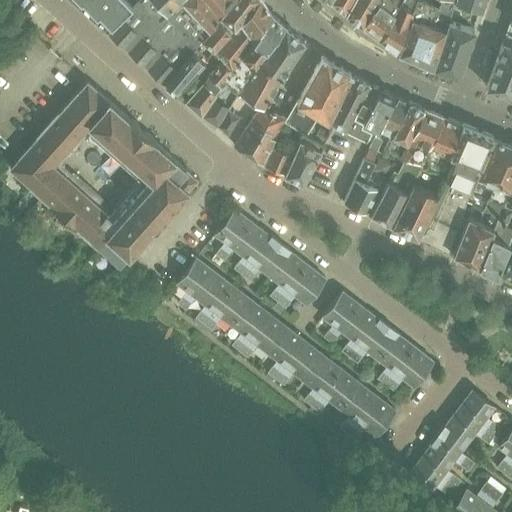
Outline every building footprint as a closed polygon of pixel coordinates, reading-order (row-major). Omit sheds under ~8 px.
[(110,0),(79,0),(77,2),(93,16),(110,0)] [(133,5),(128,0),(110,0),(93,16),(107,29),(133,5)] [(155,0),(137,0),(133,5),(107,29),(119,40),(149,68),(165,82),(165,81),(193,49),(201,38),(210,27),(184,0),(176,0),(166,11),(155,0)] [(230,0),(155,0),(166,11),(176,0),(184,0),(210,27),(230,0)] [(250,0),(230,0),(210,27),(201,38),(214,47),(250,0)] [(272,12),(263,0),(250,0),(214,47),(225,60),(204,82),(215,92),(220,85),(219,84),(232,70),(233,69),(242,55),(272,12)] [(333,0),(345,9),(350,0),(333,0)] [(350,0),(345,9),(344,11),(362,24),(374,0),(350,0)] [(379,36),(380,36),(397,0),(374,0),(362,24),(379,36)] [(398,49),(417,0),(397,0),(380,36),(398,49)] [(417,0),(398,49),(398,50),(434,64),(450,13),(454,0),(417,0)] [(484,0),(455,0),(482,9),(484,0)] [(285,24),(272,12),(242,55),(250,60),(231,88),(238,93),(243,96),(285,24)] [(458,16),(450,13),(434,64),(458,74),(475,27),(456,21),(458,16)] [(511,95),(511,92),(511,20),(510,20),(503,38),(487,85),(511,95)] [(259,105),(252,116),(264,124),(277,133),(286,116),(267,107),(290,60),(304,40),(285,24),(243,96),(259,105)] [(205,59),(193,49),(165,82),(176,92),(205,59)] [(299,100),(298,99),(288,118),(305,130),(317,112),(328,119),(352,73),(323,54),(315,70),(299,100)] [(370,81),(352,73),(328,119),(366,137),(373,124),(362,119),(367,111),(357,107),(370,81)] [(131,117),(109,98),(86,79),(10,166),(24,179),(31,185),(31,186),(52,205),(52,206),(75,227),(76,226),(98,245),(98,244),(108,253),(108,252),(120,263),(128,254),(148,232),(149,232),(169,209),(169,208),(189,186),(188,185),(197,176),(175,157),(154,138),(155,136),(132,116),(131,117)] [(201,115),(216,93),(215,92),(204,82),(203,81),(185,100),(201,115)] [(380,86),(370,81),(357,107),(367,111),(380,86)] [(394,93),(380,86),(367,111),(362,119),(373,124),(378,126),(379,127),(394,93)] [(232,104),(216,93),(201,115),(216,128),(232,104)] [(409,100),(394,93),(379,127),(378,126),(378,128),(385,131),(391,134),(409,100)] [(424,107),(409,100),(391,134),(407,141),(424,107)] [(424,155),(443,115),(424,107),(407,141),(391,134),(386,145),(382,152),(387,155),(390,149),(405,156),(420,163),(424,155)] [(227,135),(240,117),(229,110),(218,126),(227,135)] [(443,115),(424,155),(429,158),(425,166),(442,174),(462,123),(443,115)] [(234,142),(248,152),(264,124),(252,116),(251,118),(234,142)] [(493,134),(462,123),(442,174),(441,178),(470,190),(475,179),(493,134)] [(248,152),(263,163),(272,144),(277,133),(264,124),(248,152)] [(321,142),(328,131),(319,126),(313,137),(321,142)] [(291,156),(284,171),(284,172),(303,180),(323,143),(302,133),(292,153),(291,156)] [(511,184),(511,142),(493,134),(475,179),(492,187),(483,208),(499,215),(504,203),(506,198),(511,184)] [(381,138),(374,135),(369,145),(377,148),(381,138)] [(263,163),(284,171),(291,156),(292,153),(272,144),(263,163)] [(424,155),(420,163),(392,222),(418,235),(441,178),(442,174),(425,166),(429,158),(424,155)] [(367,210),(377,187),(366,181),(373,159),(364,156),(344,199),(367,210)] [(394,168),(370,212),(392,222),(420,163),(405,156),(398,170),(394,168)] [(470,190),(441,178),(418,235),(449,249),(465,202),(470,190)] [(511,211),(511,206),(504,203),(499,215),(494,227),(479,264),(497,272),(511,235),(511,226),(506,224),(511,211)] [(214,231),(225,240),(216,252),(224,258),(234,246),(233,246),(252,220),(234,206),(222,221),(214,231)] [(454,252),(479,264),(494,227),(469,216),(454,252)] [(233,246),(234,246),(243,254),(234,266),(242,271),(271,233),(269,232),(252,220),(233,246)] [(271,233),(242,271),(250,278),(260,266),(269,273),(289,247),(271,233)] [(289,247),(269,273),(280,281),(270,294),(278,299),(306,261),(290,249),(291,248),(289,247)] [(215,269),(196,255),(176,280),(187,289),(178,301),(186,307),(195,295),(215,269)] [(306,261),(278,299),(286,305),(295,293),(306,301),(325,275),(306,261)] [(195,295),(205,302),(196,314),(203,320),(204,321),(233,283),(215,269),(195,295)] [(204,321),(203,320),(201,323),(209,329),(220,314),(231,322),(251,297),(233,283),(204,321)] [(322,314),(334,323),(324,335),(332,342),(342,329),(341,328),(360,303),(342,288),(322,314)] [(251,297),(231,322),(241,330),(232,342),(240,348),(269,310),(251,297)] [(341,328),(342,329),(352,337),(342,349),(349,354),(379,316),(378,315),(377,315),(360,303),(341,328)] [(269,310),(240,348),(248,355),(257,342),(267,350),(287,324),(269,310)] [(379,316),(349,354),(358,361),(367,348),(377,356),(397,329),(379,316)] [(287,324),(267,350),(278,358),(269,371),(276,376),(305,338),(287,324)] [(397,329),(377,356),(387,363),(378,376),(385,382),(414,344),(398,331),(398,330),(397,329)] [(305,338),(276,376),(284,383),(294,370),(303,377),(323,352),(305,338)] [(414,344),(385,382),(394,388),(404,376),(413,383),(433,358),(414,344)] [(323,352),(303,377),(313,385),(304,397),(312,403),(341,365),(323,352)] [(341,365),(312,403),(312,404),(309,407),(317,413),(329,397),(339,405),(359,379),(341,365)] [(359,379),(339,405),(350,413),(341,425),(347,430),(348,431),(377,393),(359,379)] [(471,387),(457,406),(494,434),(500,426),(486,416),(494,405),(471,387)] [(348,431),(347,430),(344,435),(352,441),(365,425),(375,433),(395,407),(377,393),(348,431)] [(444,422),(443,423),(467,441),(475,430),(489,441),(494,434),(457,406),(445,422),(444,422)] [(431,441),(430,441),(453,459),(454,458),(468,468),(474,461),(460,450),(467,441),(443,423),(430,440),(431,441)] [(497,465),(505,471),(511,461),(511,425),(498,445),(508,452),(497,465)] [(430,441),(417,459),(455,487),(461,479),(446,468),(453,459),(430,441)] [(455,487),(417,459),(404,476),(427,493),(435,483),(450,494),(455,487)] [(449,510),(451,511),(473,511),(494,485),(487,480),(476,493),(466,486),(449,510)] [(494,485),(473,511),(499,511),(500,511),(491,505),(502,491),(494,485)]
